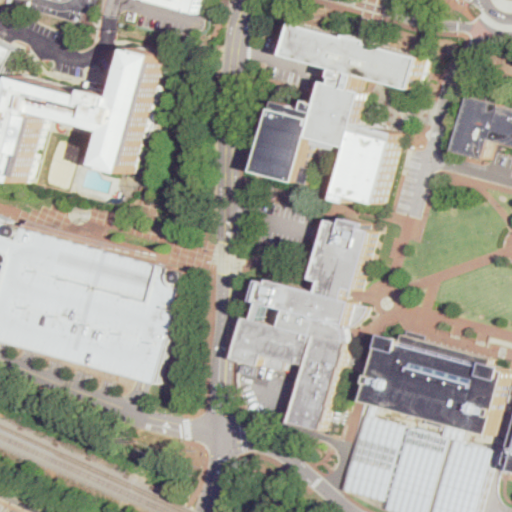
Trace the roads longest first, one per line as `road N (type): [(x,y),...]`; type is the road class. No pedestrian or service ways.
road 1 (tertiary): [(246,0),(233,74),(227,242)]
road 2 (residential): [(222,439),(0,359)]
road 3 (residential): [(415,215),(452,81),(492,25)]
road 4 (tertiary): [(226,275),(222,439)]
road 5 (residential): [(352,511),(289,458),(222,439)]
